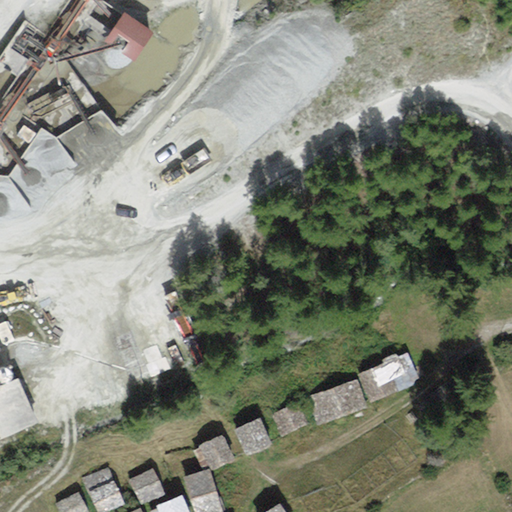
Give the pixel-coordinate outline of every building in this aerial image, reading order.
[(107,38),(140,57),(157,27),(124,8),(107,38)] [(49,117),(0,182),(0,197),(14,208),(22,197),(35,207),(56,179),(66,187),(114,124),(87,103),(67,130),(49,117)] [(0,346),(14,340),(5,320),(0,322),(0,346)] [(418,379),(411,354),(364,368),(371,393),(418,379)] [(19,378),(0,386),(0,438),(1,439),(39,423),(19,378)] [(360,381),(312,394),(319,420),(367,407),(360,381)] [(273,416),(282,434),(306,423),(298,405),(273,416)] [(236,430),(246,452),(271,442),(261,419),(236,430)] [(211,469),(232,459),(220,435),(199,446),(211,469)] [(85,478),(92,493),(113,484),(106,469),(85,478)] [(131,481),(140,500),(162,489),(153,470),(131,481)] [(186,481),(195,511),(208,511),(220,509),(210,474),(186,481)] [(92,493),(98,508),(119,500),(113,484),(92,493)] [(58,505),(62,511),(86,511),(88,511),(78,494),(58,505)] [(156,509),(157,511),(188,511),(183,499),(156,509)]
